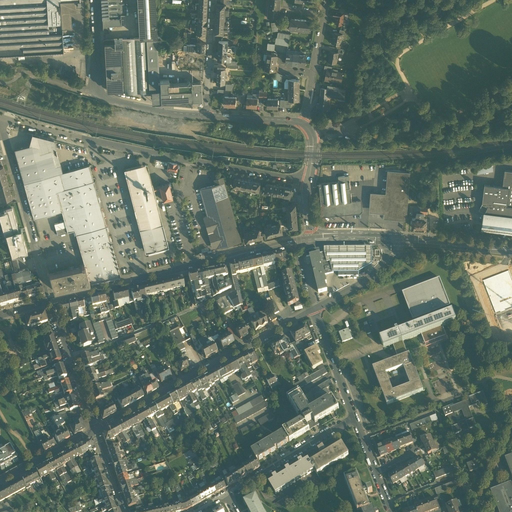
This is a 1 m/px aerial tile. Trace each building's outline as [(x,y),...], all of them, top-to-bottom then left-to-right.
[(0,0),(0,55),(63,52),(62,28),(71,28),(70,11),(70,10),(70,11),(70,7),(80,7),(80,4),(79,0),(0,0)] [(101,0),(102,19),(121,18),(120,14),(125,14),(124,0),(101,0)] [(136,0),(139,38),(146,38),(157,37),(156,28),(157,28),(158,0),(136,0)] [(274,17),(278,18),(279,14),(280,2),(280,0),(269,0),(268,17),(274,17)] [(225,14),(225,11),(216,11),(216,19),(224,19),(225,14)] [(344,25),(347,25),(348,21),(343,20),(344,13),(341,12),(334,11),(333,15),(337,16),(336,24),(342,25),(342,24),(343,25),(344,25)] [(104,32),(109,32),(108,27),(108,25),(114,25),(121,24),(121,18),(102,19),(103,31),(103,32),(104,32)] [(224,24),(224,19),(216,19),(215,27),(224,27),(224,24)] [(290,29),(309,31),(310,21),(306,20),(295,19),(291,19),(290,29)] [(332,43),(337,44),(338,40),(341,41),(342,34),(339,33),(334,32),(333,38),(330,38),(330,42),(332,43)] [(157,37),(146,38),(149,92),(151,92),(160,91),(159,80),(157,40),(157,37)] [(125,93),(149,92),(146,38),(139,38),(114,39),(114,42),(114,46),(117,45),(122,45),(125,93)] [(196,50),(204,51),(205,43),(196,42),(196,44),(196,50)] [(219,43),(218,52),(227,52),(227,48),(227,46),(228,43),(219,43)] [(117,45),(114,46),(107,46),(104,46),(106,91),(120,90),(117,45)] [(329,62),(336,63),(338,53),(338,52),(330,51),(328,62),(329,62)] [(218,60),(227,61),(227,57),(227,52),(218,52),(218,60)] [(267,60),(266,63),(275,64),(276,55),(267,54),(267,60)] [(79,69),(60,64),(57,74),(76,80),(79,69)] [(217,68),(217,76),(225,76),(226,68),(217,68)] [(339,82),(341,83),(341,82),(339,81),(340,77),(342,77),(343,73),(337,72),(331,71),(326,70),(326,74),(324,80),(329,81),(329,80),(339,82)] [(225,84),(225,76),(217,76),(217,83),(225,84)] [(289,79),(289,88),(299,88),(299,80),(296,80),(296,79),(289,79)] [(169,80),(159,80),(160,91),(160,103),(192,102),(191,83),(167,84),(167,82),(169,82),(169,80)] [(201,82),(191,83),(192,102),(202,101),(201,82)] [(299,98),(299,88),(289,88),(289,100),(290,100),(294,101),(294,102),(300,102),(300,98),(299,98)] [(160,91),(151,92),(152,104),(160,103),(160,91)] [(54,141),(32,135),(29,145),(31,145),(38,147),(39,153),(51,150),(56,149),(54,141)] [(31,145),(29,145),(14,150),(24,183),(62,172),(60,165),(55,166),(51,150),(39,153),(38,147),(31,145)] [(60,165),(56,149),(51,150),(55,166),(60,165)] [(154,166),(163,168),(165,161),(156,160),(155,165),(154,166)] [(167,170),(176,172),(177,164),(169,162),(167,170)] [(477,167),(478,173),(493,170),(492,164),(477,167)] [(34,219),(61,211),(56,191),(94,181),(93,181),(89,165),(62,172),(24,183),(34,219)] [(145,251),(148,253),(165,248),(168,248),(162,224),(154,190),(153,187),(152,183),(151,184),(148,173),(146,174),(145,172),(143,172),(141,165),(125,169),(124,170),(126,177),(145,251)] [(406,220),(406,218),(386,216),(386,211),(371,210),(372,194),(387,195),(388,192),(389,171),(387,170),(385,193),(370,192),(369,212),(384,213),(384,218),(406,220)] [(389,171),(388,192),(385,192),(385,193),(385,195),(387,195),(372,194),(371,210),(386,211),(386,216),(406,218),(410,172),(389,171)] [(359,213),(360,212),(361,211),(361,210),(362,209),(361,200),(352,201),(349,175),(338,176),(339,181),(319,183),(321,205),(322,216),(359,213)] [(216,247),(217,248),(240,241),(240,242),(241,241),(223,178),(223,177),(222,177),(222,178),(215,180),(215,179),(216,185),(200,189),(200,190),(208,216),(207,216),(204,217),(204,218),(211,244),(215,243),(217,247),(216,247)] [(233,187),(237,187),(240,188),(242,179),(234,178),(233,187)] [(482,227),(511,231),(511,178),(504,178),(503,186),(484,184),(482,203),(479,210),(484,213),(483,219),(482,227)] [(75,230),(84,263),(85,266),(90,283),(120,276),(111,241),(110,242),(94,182),(94,181),(56,191),(61,211),(64,221),(66,226),(67,232),(68,232),(67,230),(74,228),(75,230)] [(260,183),(253,181),(251,190),(256,191),(259,191),(260,183)] [(12,198),(7,182),(0,183),(0,193),(1,196),(0,196),(0,197),(1,201),(12,198)] [(169,183),(165,184),(166,187),(160,189),(163,201),(172,198),(169,183)] [(265,192),(272,193),(273,185),(266,183),(265,192)] [(291,188),(284,187),(283,195),(288,196),(290,196),(291,191),(291,188)] [(7,241),(12,257),(16,256),(27,253),(21,231),(18,231),(12,208),(4,211),(4,213),(0,214),(0,220),(6,242),(7,241)] [(412,227),(419,228),(420,213),(416,213),(416,216),(415,218),(412,217),(412,227)] [(298,227),(297,218),(288,218),(288,223),(289,228),(298,227)] [(280,224),(272,226),(274,235),(283,233),(281,225),(281,224),(280,224)] [(57,235),(67,232),(66,226),(56,229),(57,235)] [(267,236),(274,235),(272,226),(267,227),(265,227),(267,236)] [(252,229),(252,231),(254,239),(261,238),(259,229),(255,230),(255,229),(252,229)] [(247,241),(254,239),(252,231),(245,232),(245,233),(247,241)] [(372,248),(324,248),(324,252),(327,263),(330,262),(332,273),(358,273),(372,265),(372,248)] [(324,274),(325,275),(333,273),(331,261),(328,261),(326,252),(319,254),(322,263),(324,274)] [(272,256),(274,265),(283,263),(287,262),(285,253),(284,253),(272,256)] [(314,276),(318,293),(327,291),(325,284),(327,283),(325,275),(324,274),(322,263),(319,254),(309,256),(314,276)] [(16,271),(17,276),(21,275),(19,270),(20,269),(16,256),(12,257),(16,271)] [(272,256),(260,259),(262,268),(274,265),(272,256)] [(260,259),(251,261),(253,271),(263,269),(262,268),(260,259)] [(251,261),(237,264),(239,274),(240,274),(253,271),(251,261)] [(54,291),(90,283),(85,266),(84,263),(81,264),(82,267),(74,268),(69,269),(49,274),(54,291)] [(235,275),(239,274),(237,264),(229,266),(232,277),(236,276),(235,275)] [(213,269),(215,278),(220,277),(222,277),(227,276),(225,267),(213,269)] [(482,278),(483,280),(508,270),(508,268),(482,278)] [(213,269),(207,271),(209,280),(212,279),(215,278),(213,269)] [(253,271),(257,290),(267,288),(267,286),(263,269),(253,271)] [(483,280),(488,294),(511,285),(511,277),(509,269),(508,270),(483,280)] [(201,272),(203,281),(207,280),(209,280),(207,271),(201,272)] [(201,272),(195,274),(197,282),(201,282),(203,281),(201,272)] [(29,273),(21,275),(24,284),(31,282),(31,281),(29,273)] [(295,288),(293,281),(292,278),(293,278),(292,273),(282,275),(286,290),(295,288)] [(188,275),(190,285),(193,284),(194,287),(196,294),(200,293),(197,282),(195,274),(188,275)] [(21,275),(17,276),(15,276),(15,279),(16,282),(19,292),(19,293),(23,292),(21,285),(24,284),(21,275)] [(238,305),(239,306),(242,305),(240,292),(239,292),(236,276),(232,277),(236,293),(238,305)] [(180,280),(174,281),(176,289),(184,287),(182,277),(179,278),(180,280)] [(450,306),(439,279),(402,293),(413,321),(450,306)] [(223,284),(222,280),(220,280),(216,281),(217,285),(219,294),(231,289),(229,282),(224,284),(223,284)] [(169,282),(166,283),(168,291),(176,289),(174,281),(169,282)] [(267,288),(268,291),(279,287),(278,281),(267,286),(267,288)] [(164,284),(159,285),(160,293),(168,291),(166,283),(164,283),(164,284)] [(153,286),(151,287),(153,295),(160,293),(159,285),(153,286)] [(511,285),(488,294),(496,314),(496,313),(511,307),(511,285)] [(33,289),(35,297),(43,294),(41,286),(36,288),(33,289)] [(148,287),(143,289),(145,297),(153,295),(151,287),(148,287)] [(296,304),(296,307),(302,306),(299,298),(298,298),(298,295),(297,296),(295,288),(286,290),(289,306),(296,304)] [(31,289),(26,291),(28,299),(35,297),(33,289),(31,289)] [(146,301),(145,297),(143,289),(139,289),(136,290),(135,290),(134,290),(134,291),(134,292),(135,293),(131,294),(132,296),(134,302),(138,301),(141,301),(141,302),(146,301)] [(122,300),(125,299),(129,298),(128,297),(127,290),(120,291),(122,300)] [(23,292),(19,293),(21,300),(28,299),(26,291),(23,292)] [(113,293),(115,301),(115,302),(117,301),(122,300),(120,291),(113,293)] [(15,302),(21,300),(19,293),(19,292),(16,293),(12,294),(15,302)] [(202,303),(200,293),(196,294),(195,294),(197,299),(194,300),(195,306),(202,303)] [(227,297),(233,309),(236,308),(239,306),(238,305),(236,293),(227,297)] [(10,294),(7,295),(9,304),(15,302),(12,294),(10,294)] [(97,297),(99,305),(106,304),(104,295),(97,297)] [(90,298),(92,307),(96,306),(99,305),(97,297),(90,298)] [(216,303),(223,316),(234,310),(233,309),(227,297),(216,303)] [(82,300),(75,302),(77,310),(81,309),(84,308),(82,300)] [(268,303),(274,314),(274,315),(279,312),(273,300),(268,303)] [(78,312),(77,310),(75,302),(68,303),(70,312),(73,311),(73,313),(78,312)] [(68,312),(70,312),(68,303),(61,305),(63,313),(68,312)] [(109,312),(106,304),(99,305),(101,314),(105,314),(109,313),(109,312)] [(511,307),(496,313),(497,315),(511,309),(511,307)] [(248,310),(252,318),(252,317),(254,321),(257,320),(251,309),(248,310)] [(393,345),(403,342),(421,335),(443,327),(456,322),(452,312),(388,334),(393,345)] [(45,313),(36,315),(37,320),(36,320),(38,326),(41,325),(40,324),(47,322),(45,313)] [(38,326),(36,320),(37,320),(36,315),(25,318),(25,319),(27,327),(28,327),(37,325),(38,326)] [(268,324),(263,316),(260,318),(257,320),(261,328),(268,324)] [(19,320),(21,326),(24,325),(25,327),(27,327),(25,319),(19,320)] [(115,325),(117,330),(131,325),(129,319),(115,325)] [(261,328),(257,320),(254,321),(251,323),(252,326),(253,327),(255,331),(258,329),(261,328)] [(117,335),(112,321),(106,323),(111,337),(117,335)] [(93,324),(99,341),(103,340),(104,340),(99,323),(93,324)] [(82,344),(83,347),(91,345),(88,337),(87,333),(92,331),(89,324),(79,328),(80,332),(82,331),(83,334),(81,334),(78,336),(79,339),(80,339),(81,341),(80,341),(81,345),(82,344)] [(169,331),(177,346),(182,343),(184,342),(180,335),(181,335),(178,330),(180,329),(178,326),(169,331)] [(236,330),(241,339),(248,335),(246,332),(243,326),(236,330)] [(306,326),(298,330),(304,340),(306,339),(306,338),(311,336),(306,326)] [(425,345),(446,336),(443,327),(421,335),(425,345)] [(338,333),(342,342),(352,338),(348,329),(338,333)] [(296,343),(296,344),(297,344),(299,343),(304,340),(298,330),(291,334),(296,343)] [(227,336),(223,338),(228,346),(234,343),(231,338),(229,334),(229,335),(228,333),(226,335),(227,336)] [(383,349),(393,345),(388,334),(379,338),(383,349)] [(48,351),(49,356),(58,353),(52,335),(43,338),(45,344),(44,344),(46,352),(48,351)] [(116,342),(119,348),(136,342),(133,336),(116,342)] [(446,336),(425,345),(426,348),(448,340),(446,336)] [(212,337),(207,340),(208,343),(206,344),(207,346),(212,344),(215,342),(212,337)] [(220,339),(219,338),(217,339),(218,341),(222,349),(228,346),(223,338),(220,339)] [(277,342),(282,350),(289,346),(284,338),(283,338),(281,339),(280,340),(277,342)] [(276,353),(278,352),(282,350),(277,342),(273,344),(272,343),(271,344),(270,345),(272,349),(273,351),(275,354),(275,355),(276,354),(276,353)] [(393,345),(398,358),(407,354),(403,342),(393,345)] [(177,346),(180,352),(185,349),(182,343),(177,346)] [(292,345),(298,357),(301,356),(295,345),(296,344),(296,343),(292,345)] [(301,356),(303,355),(303,354),(304,354),(301,349),(301,348),(299,343),(297,344),(296,344),(295,345),(301,356)] [(212,344),(207,346),(206,347),(210,356),(217,352),(212,344)] [(291,344),(289,346),(282,350),(284,354),(290,351),(294,360),(298,357),(292,345),(291,344)] [(301,349),(304,354),(310,351),(307,345),(301,348),(301,349)] [(210,356),(206,347),(203,349),(201,350),(202,353),(201,354),(202,357),(204,356),(205,359),(210,356)] [(310,351),(304,354),(303,354),(303,355),(306,360),(308,359),(313,370),(314,369),(323,365),(323,364),(318,355),(320,353),(317,347),(310,351)] [(251,352),(246,355),(250,362),(251,365),(257,362),(256,361),(254,356),(251,352)] [(61,361),(58,353),(49,356),(50,359),(51,361),(52,364),(61,361)] [(398,358),(373,367),(387,404),(423,390),(409,353),(407,354),(398,358)] [(83,363),(90,360),(89,357),(88,354),(88,355),(81,357),(83,363)] [(248,364),(250,362),(246,355),(240,358),(244,366),(248,364)] [(36,365),(40,364),(41,368),(46,367),(44,361),(43,358),(35,361),(36,365)] [(238,369),(241,368),(244,366),(240,358),(234,361),(238,369)] [(92,366),(92,364),(90,360),(83,363),(84,369),(92,366)] [(240,371),(238,369),(234,361),(232,360),(231,363),(236,373),(240,371)] [(177,365),(181,372),(189,368),(184,361),(177,365)] [(234,374),(236,373),(231,363),(228,364),(234,374)] [(234,374),(228,364),(221,368),(227,378),(234,374)] [(63,365),(55,368),(56,371),(57,374),(64,371),(65,371),(63,365)] [(317,373),(320,371),(324,369),(323,365),(314,369),(317,373)] [(241,368),(244,375),(247,379),(251,378),(249,374),(247,371),(244,366),(241,368)] [(44,378),(47,377),(46,374),(56,371),(55,368),(50,370),(50,371),(49,371),(49,372),(45,373),(46,373),(40,375),(41,379),(44,378)] [(223,380),(227,378),(221,368),(214,372),(219,381),(222,379),(223,380)] [(158,377),(161,383),(168,379),(167,379),(171,377),(167,369),(157,374),(156,374),(158,377)] [(88,379),(96,376),(95,373),(94,370),(86,373),(88,379)] [(64,371),(57,374),(58,377),(59,380),(66,377),(64,371)] [(323,376),(320,371),(295,385),(297,389),(297,390),(298,390),(323,376)] [(213,384),(219,381),(214,372),(209,375),(213,384)] [(214,385),(213,384),(209,375),(203,378),(207,386),(211,384),(212,386),(214,385)] [(270,387),(277,383),(276,381),(277,380),(276,377),(274,378),(274,376),(273,377),(272,375),(266,378),(267,380),(266,380),(270,387)] [(98,382),(97,380),(96,376),(88,379),(90,385),(98,382)] [(204,388),(207,386),(203,378),(196,382),(201,390),(204,388)] [(309,392),(312,397),(315,396),(314,396),(326,389),(327,389),(332,386),(329,380),(309,392)] [(60,384),(61,386),(62,390),(70,387),(68,381),(60,384)] [(154,382),(151,384),(148,385),(153,393),(158,389),(154,382)] [(194,393),(198,391),(201,390),(196,382),(190,385),(194,393)] [(239,383),(236,385),(242,395),(245,394),(239,384),(239,383)] [(153,393),(148,385),(145,387),(144,388),(143,388),(147,395),(153,393)] [(191,395),(194,393),(190,385),(184,389),(193,405),(196,403),(191,395)] [(238,398),(242,395),(236,385),(232,387),(236,395),(238,398)] [(54,393),(62,390),(61,386),(48,391),(49,395),(52,394),(52,393),(54,393)] [(93,395),(101,392),(100,388),(100,387),(99,386),(91,389),(93,395)] [(70,387),(62,390),(63,393),(64,396),(72,393),(70,387)] [(209,397),(204,388),(201,390),(206,399),(209,397)] [(136,393),(134,394),(138,401),(143,398),(139,389),(135,391),(136,393)] [(184,389),(178,392),(182,401),(186,399),(187,402),(188,404),(189,407),(193,405),(184,389)] [(315,396),(320,405),(332,398),(327,389),(326,389),(314,396),(315,396)] [(206,399),(201,390),(198,391),(198,392),(197,393),(202,401),(206,399)] [(287,398),(299,417),(301,416),(309,411),(300,396),(301,395),(299,391),(287,398)] [(103,398),(103,396),(101,392),(93,395),(95,401),(96,401),(99,399),(103,398)] [(470,400),(453,406),(451,407),(450,408),(450,407),(443,410),(445,417),(447,416),(452,427),(451,428),(454,435),(461,432),(461,431),(458,423),(454,413),(461,410),(465,420),(468,429),(469,429),(476,426),(473,419),(470,411),(480,407),(480,408),(487,405),(483,392),(469,398),(470,400)] [(134,394),(132,395),(129,397),(133,404),(138,401),(134,394)] [(172,405),(173,406),(179,403),(174,394),(168,397),(172,405)] [(310,410),(301,395),(300,396),(309,411),(310,410)] [(73,397),(65,400),(67,406),(75,403),(73,397)] [(133,404),(129,397),(126,398),(124,399),(127,406),(133,404)] [(166,409),(169,407),(172,405),(168,397),(161,401),(166,409)] [(261,397),(249,403),(252,408),(264,402),(261,397)] [(310,427),(311,428),(314,426),(313,425),(315,423),(315,422),(338,409),(332,398),(320,405),(321,406),(311,412),(311,411),(310,410),(309,411),(301,416),(302,419),(303,420),(308,428),(310,427)] [(122,409),(127,406),(124,399),(122,400),(121,399),(120,400),(119,400),(117,401),(122,409)] [(60,408),(67,406),(65,400),(63,401),(58,403),(60,408)] [(252,408),(251,409),(254,415),(268,407),(265,401),(264,402),(252,408)] [(154,405),(158,413),(160,412),(163,410),(159,402),(154,405)] [(75,403),(67,406),(68,409),(70,412),(77,409),(75,403)] [(249,403),(243,407),(245,412),(251,409),(252,408),(249,403)] [(189,407),(188,404),(185,406),(186,408),(183,410),(184,412),(184,411),(187,416),(196,411),(194,408),(193,405),(189,407)] [(112,405),(106,409),(110,416),(116,412),(112,405)] [(154,405),(147,409),(151,417),(156,415),(158,413),(154,405)] [(235,411),(236,411),(238,416),(245,412),(243,407),(235,411)] [(103,420),(110,416),(106,409),(103,410),(99,412),(103,420)] [(141,412),(145,420),(148,419),(151,417),(147,409),(141,412)] [(236,424),(254,415),(251,409),(245,412),(238,416),(233,418),(233,419),(236,424)] [(339,410),(338,409),(315,422),(315,423),(339,410)] [(31,415),(34,421),(40,418),(37,412),(31,415)] [(141,412),(135,415),(140,423),(143,422),(145,420),(141,412)] [(258,421),(261,426),(275,418),(272,413),(258,421)] [(180,426),(183,424),(178,416),(177,414),(174,416),(175,419),(176,419),(179,424),(180,426)] [(224,418),(220,420),(222,423),(230,419),(228,414),(223,416),(224,418)] [(64,424),(64,425),(73,422),(81,419),(79,415),(73,417),(62,421),(64,424)] [(130,418),(134,426),(137,425),(140,423),(135,415),(130,418)] [(167,422),(164,416),(161,418),(166,427),(168,431),(176,426),(173,420),(172,419),(167,422)] [(57,428),(61,426),(64,424),(62,421),(60,417),(59,418),(56,419),(52,420),(53,421),(55,426),(57,428)] [(130,418),(124,422),(128,430),(132,428),(134,426),(130,418)] [(157,419),(163,428),(166,427),(161,418),(160,418),(157,419)] [(70,428),(74,436),(84,430),(81,419),(73,422),(74,425),(70,428)] [(148,420),(148,419),(145,420),(149,427),(152,432),(155,430),(150,420),(148,420)] [(302,419),(287,428),(288,429),(303,420),(302,419)] [(283,430),(283,431),(289,440),(308,429),(308,428),(303,420),(288,429),(287,428),(283,430)] [(468,429),(465,420),(458,423),(461,431),(468,429)] [(117,426),(122,434),(125,432),(128,430),(124,422),(117,426)] [(240,431),(243,436),(258,428),(255,422),(240,431)] [(117,426),(111,429),(115,437),(116,437),(119,435),(122,434),(117,426)] [(102,434),(105,442),(109,440),(110,441),(113,440),(114,439),(113,438),(115,437),(111,429),(102,434)] [(308,429),(289,440),(290,442),(309,430),(309,429),(308,429)] [(34,435),(35,437),(36,439),(37,439),(42,436),(41,434),(40,432),(39,431),(34,434),(34,435)] [(66,431),(64,432),(60,434),(64,441),(69,438),(66,431)] [(286,442),(289,440),(283,431),(269,440),(275,449),(277,448),(278,449),(287,443),(286,442)] [(64,441),(60,434),(57,436),(55,437),(56,439),(59,444),(64,441)] [(409,435),(403,437),(406,446),(413,443),(412,440),(410,435),(409,435)] [(37,439),(40,445),(45,442),(42,436),(37,439)] [(423,443),(424,446),(433,443),(430,436),(426,438),(421,440),(422,444),(423,443)] [(396,440),(397,440),(400,448),(406,446),(403,437),(396,440)] [(51,439),(48,441),(45,442),(49,450),(55,446),(51,439)] [(88,452),(92,450),(93,452),(96,450),(92,440),(84,444),(88,452)] [(275,450),(275,449),(269,440),(251,451),(253,454),(255,457),(256,460),(258,459),(259,460),(275,450)] [(397,440),(390,443),(394,452),(400,449),(400,448),(397,440)] [(49,450),(45,442),(40,445),(40,446),(44,453),(49,450)] [(310,463),(313,468),(315,470),(317,474),(348,455),(344,448),(341,443),(341,444),(341,445),(324,455),(322,452),(324,450),(322,447),(318,450),(322,456),(311,463),(311,462),(310,463)] [(390,443),(384,445),(388,454),(394,452),(390,443)] [(436,451),(433,443),(424,446),(426,451),(428,455),(436,451)] [(78,447),(82,455),(86,453),(88,452),(84,444),(78,447)] [(10,445),(0,450),(0,467),(4,465),(9,463),(12,461),(17,458),(10,445)] [(108,449),(110,455),(118,453),(116,447),(118,447),(118,445),(108,449)] [(384,445),(377,447),(379,451),(378,451),(381,457),(388,454),(384,445)] [(75,459),(79,457),(82,455),(78,447),(71,451),(75,459)] [(71,451),(66,454),(75,470),(78,468),(74,462),(73,462),(72,461),(76,459),(75,459),(71,451)] [(118,453),(110,455),(112,463),(121,460),(120,458),(124,456),(123,453),(119,455),(118,453)] [(66,454),(60,457),(64,465),(68,463),(69,464),(67,465),(73,474),(76,473),(75,470),(66,454)] [(511,511),(511,456),(505,459),(511,477),(511,486),(511,484),(491,492),(498,511),(511,511)] [(60,457),(55,460),(63,476),(67,474),(63,467),(62,468),(61,467),(64,465),(60,457)] [(255,457),(250,460),(251,462),(249,463),(254,471),(260,468),(260,467),(256,460),(255,457)] [(420,458),(413,462),(418,470),(424,467),(425,466),(420,458)] [(90,461),(92,467),(92,468),(101,465),(98,459),(90,461)] [(55,460),(49,463),(53,471),(56,469),(57,471),(56,471),(60,478),(63,476),(55,460)] [(121,463),(121,460),(112,463),(115,471),(123,468),(122,466),(127,464),(126,461),(121,463)] [(275,494),(315,470),(313,468),(308,460),(303,463),(301,461),(298,463),(300,465),(290,471),(288,469),(285,470),(287,473),(277,479),(276,476),(273,478),(274,481),(269,484),(275,494)] [(166,462),(154,466),(157,473),(169,468),(166,462)] [(248,475),(254,471),(249,463),(248,464),(247,462),(242,465),(244,467),(248,475)] [(412,474),(418,470),(413,462),(407,465),(412,474)] [(467,465),(470,473),(478,470),(475,462),(467,465)] [(49,463),(43,466),(49,476),(52,482),(56,480),(52,473),(51,474),(50,473),(53,471),(49,463)] [(103,473),(101,465),(92,468),(93,470),(88,472),(89,475),(94,473),(95,476),(103,473)] [(406,477),(412,474),(407,465),(401,469),(406,477)] [(35,471),(40,481),(43,479),(43,477),(48,475),(48,476),(49,476),(43,466),(35,471)] [(241,479),(248,475),(244,467),(240,469),(240,468),(236,470),(241,479)] [(124,470),(123,468),(115,471),(118,478),(126,475),(125,473),(129,471),(128,468),(124,470)] [(400,481),(406,477),(401,469),(395,473),(400,481)] [(235,482),(241,479),(236,470),(233,472),(233,473),(230,475),(235,482)] [(36,482),(36,484),(41,481),(40,481),(35,471),(28,475),(33,484),(36,482)] [(106,481),(103,473),(95,476),(96,479),(91,480),(92,483),(97,481),(97,483),(106,481)] [(360,511),(361,511),(361,510),(369,507),(365,494),(368,493),(368,494),(373,492),(371,488),(366,490),(367,491),(364,492),(356,473),(344,478),(357,511),(360,511)] [(393,485),(400,481),(395,473),(388,477),(393,485)] [(28,475),(21,479),(26,488),(26,489),(30,487),(29,486),(33,484),(28,475)] [(120,486),(128,483),(127,478),(126,475),(118,478),(120,486)] [(228,476),(227,475),(224,476),(228,486),(235,482),(230,475),(228,476)] [(274,504),(281,508),(322,482),(319,476),(274,504)] [(21,479),(8,486),(13,495),(26,488),(21,479)] [(108,488),(106,481),(97,483),(98,486),(93,488),(94,490),(99,489),(100,491),(108,488)] [(221,481),(216,484),(220,491),(225,488),(221,481)] [(131,491),(130,488),(128,483),(120,486),(123,493),(131,491)] [(215,494),(220,491),(216,484),(211,487),(215,494)] [(8,486),(0,490),(0,502),(13,495),(8,486)] [(215,494),(211,487),(207,489),(211,496),(215,494)] [(111,496),(108,488),(100,491),(103,498),(111,496)] [(211,496),(207,489),(202,492),(206,499),(211,496)] [(132,493),(131,491),(123,493),(125,501),(133,498),(133,496),(137,495),(136,492),(132,493)] [(201,502),(206,499),(202,492),(197,495),(201,502)] [(201,502),(197,495),(193,497),(197,504),(201,502)] [(111,496),(103,498),(103,500),(104,503),(105,506),(113,503),(111,496)] [(263,511),(255,496),(245,502),(247,506),(247,505),(249,509),(248,509),(249,511),(263,511)] [(197,504),(193,497),(188,500),(192,507),(197,504)] [(95,506),(99,505),(99,503),(102,502),(101,501),(103,500),(103,498),(94,502),(95,506)] [(133,498),(125,501),(128,508),(135,506),(136,505),(135,503),(138,503),(137,502),(136,498),(133,498)] [(434,499),(428,502),(431,511),(438,509),(434,499)] [(190,508),(186,501),(183,503),(182,503),(179,504),(181,511),(186,510),(190,508)] [(424,511),(429,511),(431,511),(428,502),(421,504),(424,511)] [(446,505),(449,511),(458,508),(455,502),(446,505)] [(112,511),(116,511),(113,503),(105,506),(106,509),(102,510),(102,511),(106,511),(107,511),(112,511)]
